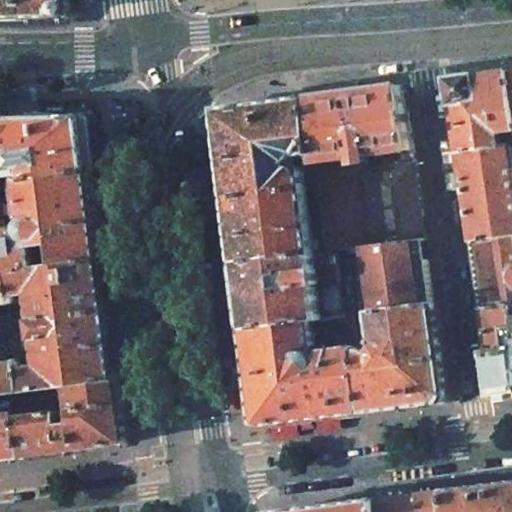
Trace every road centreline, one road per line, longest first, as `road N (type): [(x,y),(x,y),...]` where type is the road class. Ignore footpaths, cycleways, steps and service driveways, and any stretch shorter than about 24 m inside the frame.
road 1 (tertiary): [(222,484),(170,111),(151,40)]
road 2 (residential): [(483,450),(420,14)]
road 3 (secondary): [(420,14),(151,40)]
road 4 (residential): [(222,484),(483,450)]
road 5 (residential): [(23,511),(222,484)]
road 6 (secondary): [(151,40),(84,54),(0,54)]
